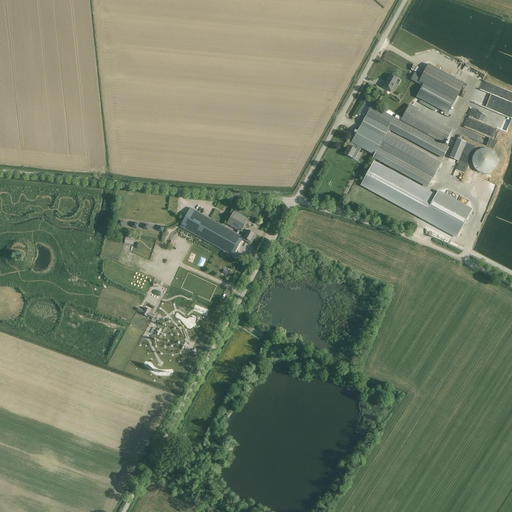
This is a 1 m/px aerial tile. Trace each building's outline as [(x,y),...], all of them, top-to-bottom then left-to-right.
[(430,64),(423,77),(416,73),(412,79),(423,85),(417,96),(449,113),(465,83),(430,64)] [(469,70),(471,71),(471,70),(469,70),(470,65),(465,64),(463,71),(468,73),(469,70)] [(398,78),(390,74),(388,78),(387,81),(383,87),(391,91),(393,88),(395,84),(398,78)] [(478,90),(509,101),(511,92),(511,91),(482,80),(478,90)] [(409,104),(401,121),(410,126),(419,109),(409,104)] [(372,106),(366,117),(389,130),(443,159),(449,148),(372,106)] [(349,146),(345,154),(349,156),(351,157),(355,160),(361,148),(374,155),(429,185),(432,180),(441,163),(387,133),(389,130),(366,117),(364,121),(352,143),(353,143),(351,147),(349,146)] [(488,127),(486,134),(462,126),(459,135),(490,146),(495,129),(488,127)] [(458,160),(466,141),(457,138),(449,157),(458,160)] [(470,155),(481,175),(499,165),(488,145),(470,155)] [(374,161),(361,185),(410,212),(457,237),(472,210),(438,191),(436,195),(374,161)] [(459,162),(453,176),(461,179),(467,165),(459,162)] [(180,227),(233,256),(242,239),(243,237),(190,208),(180,227)] [(248,220),(234,211),(227,224),(241,232),(246,234),(244,238),(243,237),(242,239),(251,244),(254,238),(252,237),(254,234),(248,231),(243,228),(248,220)] [(144,311),(139,308),(137,311),(152,319),(153,316),(148,314),(150,310),(145,308),(144,311)]
